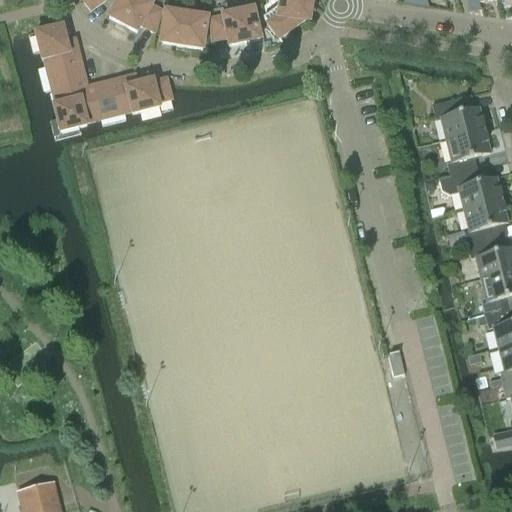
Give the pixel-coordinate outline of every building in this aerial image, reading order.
[(80,0),(91,13),(107,0),(80,0)] [(153,35),(164,0),(146,0),(145,4),(138,0),(119,0),(109,20),(136,34),(140,28),(153,35)] [(263,19),(265,22),(261,25),(272,40),(276,38),(278,41),(303,23),(308,24),(311,0),(280,0),(279,7),(263,19)] [(228,48),(259,42),(253,11),(223,17),(222,10),(211,12),(212,44),(227,41),(228,48)] [(207,20),(165,14),(160,46),(202,52),(207,20)] [(60,29),(35,35),(35,36),(42,62),(77,52),(74,42),(66,44),(62,29),(60,29)] [(77,52),(42,62),(44,61),(56,107),(53,107),(53,108),(70,104),(67,95),(86,90),(78,92),(75,82),(84,80),(77,52)] [(134,78),(124,81),(133,115),(133,116),(159,109),(159,108),(158,104),(170,101),(165,82),(153,85),(152,82),(136,86),(134,78)] [(90,109),(82,111),(86,128),(87,127),(86,125),(132,114),(132,115),(132,116),(133,116),(133,115),(124,81),(97,87),(99,96),(88,98),(88,99),(90,109)] [(57,122),(49,124),(54,142),(58,141),(60,134),(86,128),(82,111),(90,109),(88,99),(88,98),(86,90),(67,95),(70,104),(53,108),(57,122)] [(440,121),(446,142),(484,133),(479,110),(462,114),(458,101),(432,108),(435,122),(440,121)] [(446,165),(450,179),(476,172),(473,160),(490,156),(484,133),(446,142),(451,164),(446,165)] [(449,198),(459,195),(463,212),(502,203),(496,180),(479,184),(476,172),(450,179),(438,181),(441,194),(449,198)] [(464,235),(467,249),(493,242),(490,230),(507,225),(502,203),(463,212),(468,234),(464,235)] [(475,260),(481,282),(511,274),(511,249),(497,254),(493,242),(467,249),(471,262),(475,260)] [(481,305),(485,318),(511,311),(508,299),(511,298),(511,274),(481,282),(486,304),(481,305)] [(493,330),(498,352),(511,348),(511,315),(511,311),(485,318),(488,331),(493,330)] [(499,375),(502,388),(511,385),(511,348),(498,352),(503,374),(499,375)] [(398,356),(388,358),(393,379),(403,376),(398,356)] [(511,385),(502,388),(506,401),(510,400),(511,407),(511,385)] [(22,511),(59,511),(53,487),(18,496),(22,511)]
